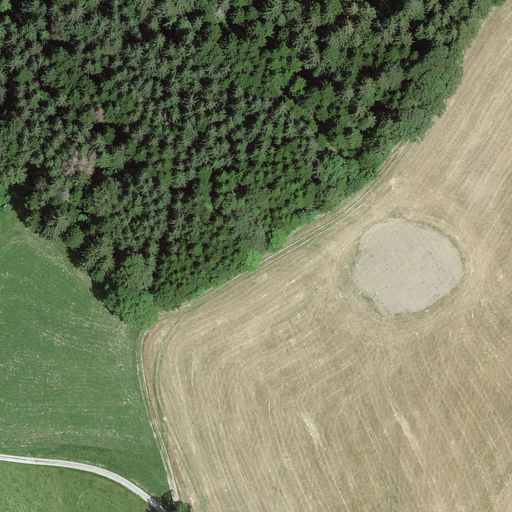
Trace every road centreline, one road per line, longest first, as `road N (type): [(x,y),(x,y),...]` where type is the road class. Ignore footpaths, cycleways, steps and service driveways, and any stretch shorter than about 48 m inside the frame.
road 1 (track): [(150,315),(352,193),(435,85)]
road 2 (track): [(150,315),(179,126),(183,0)]
road 3 (track): [(181,511),(139,371),(138,339),(150,315)]
road 4 (track): [(160,511),(111,474),(0,457)]
